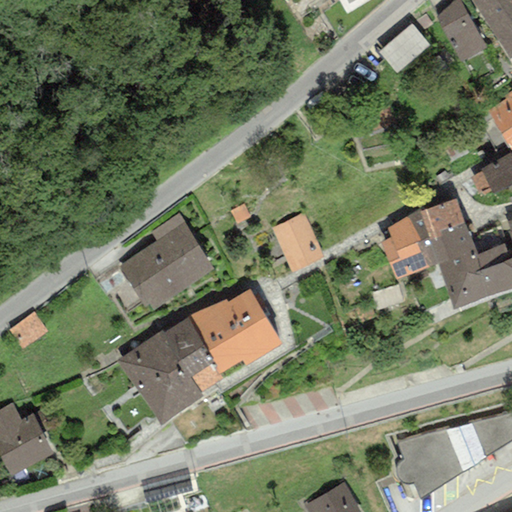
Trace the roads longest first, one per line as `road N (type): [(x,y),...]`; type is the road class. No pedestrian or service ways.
road 1 (tertiary): [(0,321),(277,110),(406,0)]
road 2 (tertiary): [(511,371),(34,504)]
